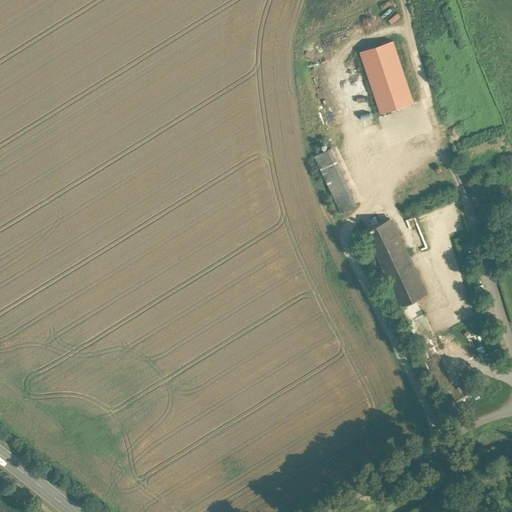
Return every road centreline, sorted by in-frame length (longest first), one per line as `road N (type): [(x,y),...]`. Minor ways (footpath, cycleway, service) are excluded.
road 1 (track): [(408,26),(340,47),(323,77),(372,194),(344,233),(345,249),(430,417),(433,442)]
road 2 (unclassified): [(321,511),(433,442),(511,411)]
road 3 (track): [(468,205),(408,26)]
